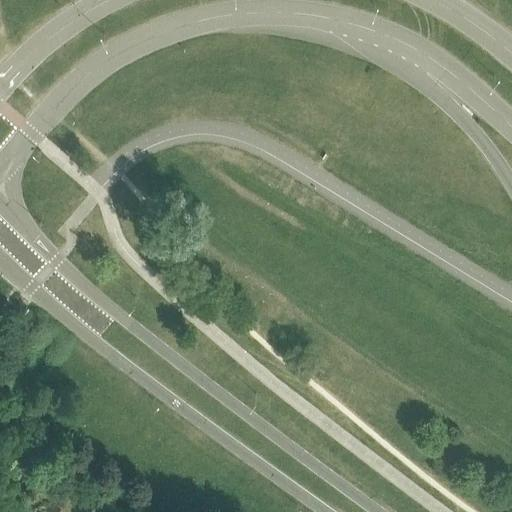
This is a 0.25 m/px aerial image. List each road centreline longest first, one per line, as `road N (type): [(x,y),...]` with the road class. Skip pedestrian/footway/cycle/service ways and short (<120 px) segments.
road 1 (secondary): [(19,143),(109,60),(167,32),(235,14),(293,13),(376,32),(416,50),(511,127)]
road 2 (secondary): [(389,511),(168,353),(55,262),(13,216)]
road 3 (secondary): [(0,260),(145,380),(333,511)]
road 4 (secondary): [(106,0),(56,30),(0,85)]
